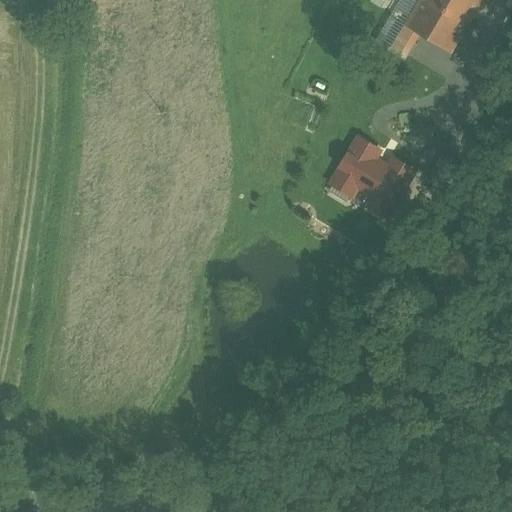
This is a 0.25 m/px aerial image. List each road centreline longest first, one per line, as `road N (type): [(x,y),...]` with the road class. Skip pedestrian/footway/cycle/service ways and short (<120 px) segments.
road 1 (track): [(46,0),(53,49),(17,501)]
road 2 (unclassified): [(0,500),(146,511)]
